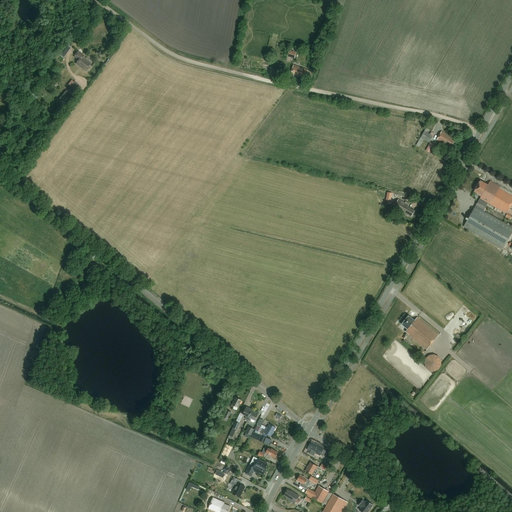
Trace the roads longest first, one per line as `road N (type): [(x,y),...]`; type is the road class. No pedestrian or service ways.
road 1 (residential): [(480,129),(177,59),(97,0)]
road 2 (unclassified): [(308,428),(0,170)]
road 3 (tertiary): [(308,428),(480,129)]
road 4 (unclassified): [(406,511),(308,428)]
